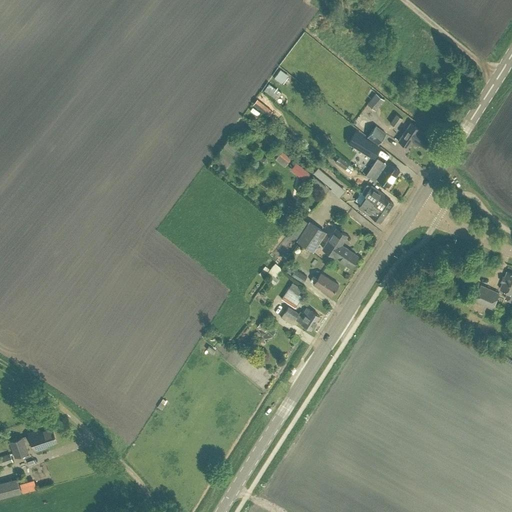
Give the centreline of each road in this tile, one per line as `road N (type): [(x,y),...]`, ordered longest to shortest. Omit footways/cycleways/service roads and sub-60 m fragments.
road 1 (secondary): [(220,511),(417,202)]
road 2 (secondary): [(417,202),(511,54)]
